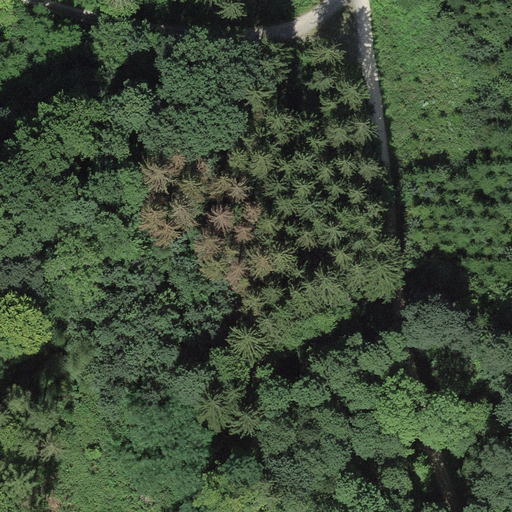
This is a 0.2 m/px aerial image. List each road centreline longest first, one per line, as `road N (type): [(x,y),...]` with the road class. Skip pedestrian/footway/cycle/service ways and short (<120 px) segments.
road 1 (track): [(365,0),(402,332),(415,408),(452,511)]
road 2 (track): [(333,0),(284,33),(243,35),(154,31),(42,0)]
